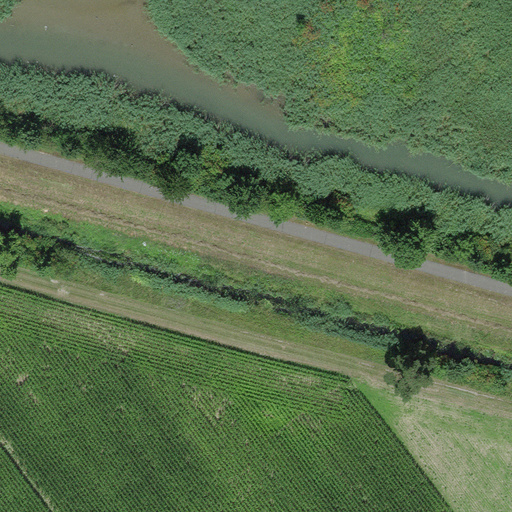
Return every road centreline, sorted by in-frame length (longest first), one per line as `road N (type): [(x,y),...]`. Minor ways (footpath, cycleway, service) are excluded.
road 1 (track): [(511,407),(0,266)]
road 2 (track): [(0,148),(511,288)]
